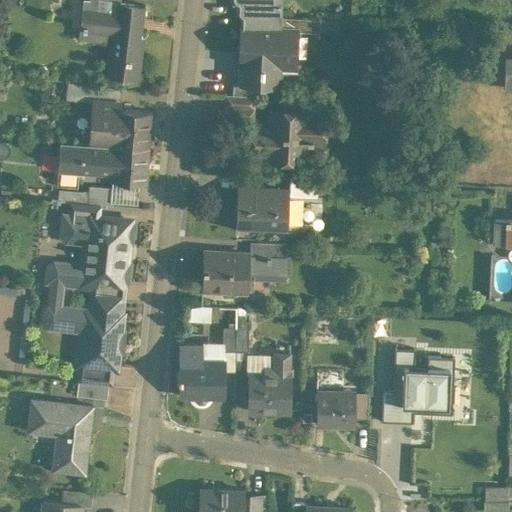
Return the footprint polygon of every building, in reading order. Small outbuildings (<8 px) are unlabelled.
[(117,0),(116,0),(116,2),(115,2),(114,7),(106,6),(105,10),(87,7),(85,23),(83,23),(82,29),(110,33),(105,74),(139,78),(144,35),(134,33),(136,18),(143,19),(145,4),(117,0)] [(116,0),(87,0),(87,7),(105,10),(106,6),(114,7),(115,2),(116,2),(116,0),(117,0),(116,0)] [(233,0),(234,1),(238,4),(242,4),(241,26),(280,28),(280,16),(281,0),(233,0)] [(320,19),(280,16),(280,28),(297,29),(297,30),(319,32),(320,31),(320,19)] [(342,21),(320,19),(320,31),(342,32),(342,21)] [(280,28),(241,26),(239,63),(242,63),(241,82),(241,83),(260,84),(277,85),(279,58),(296,59),(297,30),(297,29),(280,28)] [(121,88),(68,82),(66,99),(93,101),(119,102),(121,88)] [(260,84),(241,83),(241,82),(233,82),(233,94),(256,95),(259,96),(260,84)] [(233,94),(226,94),(225,118),(254,119),(256,95),(233,94)] [(150,110),(119,108),(119,102),(93,101),(91,143),(115,144),(147,146),(150,110)] [(309,110),(269,108),(268,126),(253,125),(251,153),(273,154),(273,158),(307,160),(308,142),(323,143),(325,115),(309,114),(309,110)] [(91,143),(60,141),(58,169),(93,171),(94,163),(114,165),(115,144),(91,143)] [(147,146),(115,144),(114,165),(112,180),(144,182),(147,146)] [(318,177),(290,176),(289,190),(289,191),(317,192),(318,177)] [(114,187),(86,184),(84,201),(112,204),(114,187)] [(289,190),(237,187),(235,221),(287,224),(289,191),(289,190)] [(99,204),(71,201),(70,215),(98,218),(99,204)] [(70,215),(64,214),(62,233),(66,239),(83,241),(86,245),(84,261),(80,264),(54,261),(48,266),(47,280),(51,280),(92,285),(93,278),(124,281),(127,281),(133,222),(98,218),(70,215)] [(505,219),(494,219),(493,242),(506,242),(507,219),(505,219)] [(285,241),(255,240),(255,253),(255,254),(277,255),(285,255),(285,241)] [(255,253),(203,251),(201,285),(228,286),(228,288),(247,289),(248,272),(260,272),(260,276),(268,277),(268,273),(269,273),(270,257),(277,257),(277,255),(255,254),(255,253)] [(124,281),(93,278),(92,285),(91,297),(122,300),(124,281)] [(122,300),(91,297),(92,285),(51,280),(49,304),(43,309),(42,320),(47,325),(81,329),(77,364),(80,364),(111,368),(117,368),(119,350),(121,350),(123,332),(121,331),(123,313),(121,313),(122,300)] [(234,319),(233,303),(191,305),(192,321),(234,319)] [(234,304),(235,325),(246,325),(245,304),(234,304)] [(236,328),(223,328),(222,350),(236,350),(236,328)] [(249,328),(236,328),(236,350),(248,350),(249,328)] [(202,345),(182,345),(182,358),(181,358),(181,393),(223,394),(223,359),(202,359),(202,345)] [(387,390),(387,416),(415,417),(415,407),(458,408),(458,366),(415,365),(415,346),(392,346),(392,363),(399,363),(398,390),(387,390)] [(111,368),(80,364),(78,381),(107,384),(108,384),(110,384),(111,368)] [(276,365),(264,365),(264,372),(249,372),(248,408),(288,409),(289,372),(277,372),(276,372),(276,365)] [(78,381),(76,394),(106,398),(107,384),(78,381)] [(355,390),(316,390),(315,424),(354,424),(355,390)] [(92,404),(31,397),(28,429),(61,432),(58,453),(54,452),(53,467),(84,471),(88,434),(83,433),(86,404),(91,405),(92,404)] [(507,486),(485,486),(484,499),(507,499),(507,486)] [(242,511),(244,489),(204,487),(202,511),(242,511)] [(90,491),(64,488),(63,501),(81,503),(80,504),(89,505),(90,491)] [(63,501),(43,499),(41,511),(79,511),(80,504),(81,503),(63,501)] [(306,502),(292,502),(291,511),(304,511),(305,504),(306,504),(306,502)]
